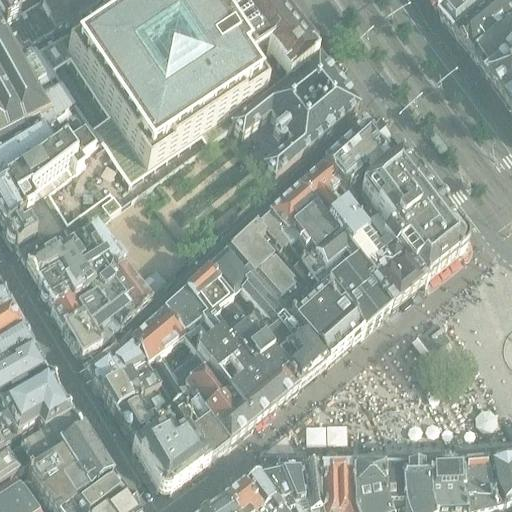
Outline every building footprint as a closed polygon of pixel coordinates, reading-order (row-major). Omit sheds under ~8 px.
[(51,35),(31,0),(0,0),(0,26),(8,41),(13,39),(20,50),(27,46),(33,54),(36,58),(40,64),(51,56),(46,49),(47,49),(42,40),(51,35)] [(79,31),(61,0),(31,0),(51,35),(52,34),(53,35),(62,29),(67,37),(79,31)] [(315,64),(311,60),(278,19),(279,18),(267,0),(133,0),(124,6),(113,12),(104,17),(99,20),(94,23),(79,31),(67,37),(53,45),(72,71),(72,72),(155,186),(175,171),(176,172),(228,134),(315,65),(315,64)] [(94,10),(88,0),(61,0),(79,31),(94,23),(89,14),(94,10)] [(88,0),(94,10),(99,20),(104,17),(99,8),(107,3),(113,12),(124,6),(120,0),(88,0)] [(510,0),(427,0),(440,24),(457,43),(510,0)] [(511,0),(510,0),(457,43),(475,64),(475,65),(487,82),(492,88),(511,72),(511,0)] [(53,94),(47,87),(53,84),(35,58),(36,58),(33,54),(25,59),(20,50),(13,39),(8,41),(0,26),(0,161),(71,110),(58,91),(53,94)] [(300,163),(344,126),(348,123),(347,123),(357,115),(342,97),(342,96),(339,93),(340,93),(334,86),(331,83),(330,82),(330,83),(315,65),(228,134),(238,148),(266,125),(271,131),(268,134),(268,135),(267,136),(277,148),(279,148),(279,149),(283,146),(287,151),(258,174),(271,189),(300,163)] [(511,72),(492,88),(491,89),(511,117),(511,118),(511,119),(511,72)] [(86,131),(71,110),(0,161),(0,189),(2,192),(86,131)] [(400,164),(399,162),(398,162),(371,127),(368,130),(367,129),(366,130),(349,145),(349,146),(321,171),(343,198),(360,184),(363,187),(365,190),(400,164)] [(2,238),(3,240),(22,227),(20,223),(39,210),(36,204),(45,197),(81,172),(75,165),(99,148),(86,131),(2,192),(0,193),(0,234),(2,237),(2,238)] [(459,241),(444,220),(436,209),(435,209),(420,189),(415,182),(414,182),(400,164),(365,190),(363,187),(357,194),(367,207),(356,215),(361,226),(384,254),(392,264),(395,262),(423,291),(424,290),(424,291),(426,289),(456,265),(459,263),(458,262),(461,260),(464,257),(465,252),(464,248),(462,245),(460,243),(461,243),(459,240),(459,241)] [(350,205),(343,198),(321,171),(297,193),(324,230),(342,215),(340,212),(350,205)] [(335,245),(324,230),(297,193),(269,219),(282,236),(278,240),(287,251),(298,244),(307,257),(311,263),(335,245)] [(45,197),(36,204),(39,210),(68,252),(95,232),(108,222),(119,214),(108,199),(97,207),(66,231),(63,226),(45,197)] [(33,245),(14,258),(24,274),(54,255),(58,260),(68,252),(39,210),(20,223),(22,227),(33,245)] [(423,291),(395,262),(392,264),(384,254),(381,256),(370,242),(365,246),(354,230),(361,226),(356,215),(346,222),(342,215),(324,230),(335,245),(368,290),(366,293),(388,319),(423,291)] [(287,251),(278,240),(282,236),(269,219),(253,234),(261,243),(290,276),(299,268),(296,264),(287,251)] [(3,240),(6,245),(10,251),(12,255),(13,256),(14,258),(33,245),(22,227),(3,240)] [(106,286),(125,270),(95,232),(68,252),(58,260),(54,255),(24,274),(35,292),(54,281),(69,306),(70,308),(81,305),(88,300),(106,286)] [(336,319),(299,268),(290,276),(298,285),(292,290),(255,248),(261,243),(253,234),(227,258),(243,276),(246,274),(256,287),(254,288),(289,325),(287,327),(326,372),(361,342),(339,317),(336,319)] [(388,319),(366,293),(368,290),(335,245),(311,263),(307,257),(296,264),(299,268),(336,319),(339,317),(361,342),(388,319)] [(326,373),(326,372),(287,327),(289,325),(254,288),(256,287),(246,274),(243,276),(227,258),(212,271),(205,278),(240,321),(261,347),(259,349),(296,397),(326,373)] [(151,305),(125,270),(106,286),(134,321),(151,305)] [(167,285),(160,278),(160,279),(153,272),(142,283),(154,297),(167,285)] [(205,278),(184,298),(182,300),(216,343),(240,321),(205,278)] [(69,306),(54,281),(35,292),(50,318),(69,306)] [(118,336),(134,321),(106,286),(88,300),(97,311),(81,326),(62,338),(76,362),(76,361),(77,363),(79,365),(82,365),(85,364),(86,364),(95,359),(99,356),(118,336)] [(81,326),(97,311),(88,300),(81,305),(70,308),(69,306),(50,318),(61,337),(62,338),(81,326)] [(216,343),(182,300),(163,317),(163,318),(181,345),(183,344),(182,342),(196,332),(204,343),(209,350),(216,343)] [(0,349),(20,338),(6,314),(0,318),(0,349)] [(160,361),(181,345),(163,318),(129,348),(152,389),(170,377),(160,361)] [(296,397),(259,349),(261,347),(240,321),(216,343),(209,350),(204,343),(188,355),(192,360),(170,377),(152,389),(155,395),(175,421),(187,413),(201,430),(207,426),(229,453),(296,397)] [(449,347),(441,337),(442,336),(443,336),(445,335),(445,333),(445,331),(443,330),(441,331),(440,333),(439,334),(435,329),(417,343),(431,361),(449,347)] [(0,369),(6,366),(7,368),(30,357),(20,338),(0,349),(0,369)] [(138,395),(141,399),(142,401),(155,395),(152,389),(129,348),(107,367),(90,379),(90,380),(89,384),(99,401),(122,387),(130,400),(138,395)] [(0,412),(45,385),(30,357),(7,368),(9,371),(0,375),(0,412)] [(0,454),(36,432),(41,440),(46,437),(46,436),(66,424),(68,423),(45,385),(0,412),(0,454)] [(139,408),(136,401),(141,399),(138,395),(130,400),(122,387),(99,401),(113,424),(139,408)] [(210,468),(175,421),(155,395),(142,401),(141,399),(136,401),(139,408),(145,404),(161,434),(130,453),(156,496),(158,498),(161,500),(165,500),(169,498),(169,499),(209,469),(210,468)] [(161,434),(145,404),(139,408),(113,424),(130,453),(161,434)] [(229,453),(207,426),(201,430),(187,413),(175,421),(210,468),(229,453)] [(30,472),(57,456),(60,461),(84,445),(81,441),(69,424),(68,424),(68,423),(66,424),(46,436),(46,437),(41,440),(0,465),(0,491),(17,481),(13,475),(26,467),(30,472)] [(46,511),(70,511),(109,484),(84,445),(60,461),(25,483),(27,485),(28,484),(46,511)] [(511,511),(511,472),(483,476),(489,498),(492,498),(499,511),(511,511)] [(499,511),(492,498),(489,498),(483,476),(461,478),(463,501),(461,501),(464,511),(499,511)] [(464,511),(461,501),(463,501),(461,478),(425,479),(425,499),(431,511),(464,511)] [(321,511),(320,479),(318,479),(318,480),(299,480),(302,511),(321,511)] [(352,511),(351,479),(348,479),(320,479),(321,511),(352,511)] [(383,511),(384,511),(382,479),(351,479),(352,511),(383,511)] [(401,511),(401,510),(400,480),(382,479),(384,511),(383,511),(401,511)] [(431,511),(425,499),(425,479),(400,480),(401,510),(401,511),(431,511)] [(288,511),(278,480),(277,480),(256,485),(274,511),(288,511)] [(302,511),(299,480),(278,480),(288,511),(302,511)] [(111,511),(123,503),(109,484),(70,511),(111,511)] [(274,511),(256,485),(245,492),(257,511),(274,511)] [(0,511),(28,511),(14,489),(0,498),(0,511)] [(257,511),(245,492),(242,494),(231,502),(236,511),(257,511)] [(236,511),(231,502),(217,511),(236,511)] [(128,511),(123,503),(111,511),(128,511)]
